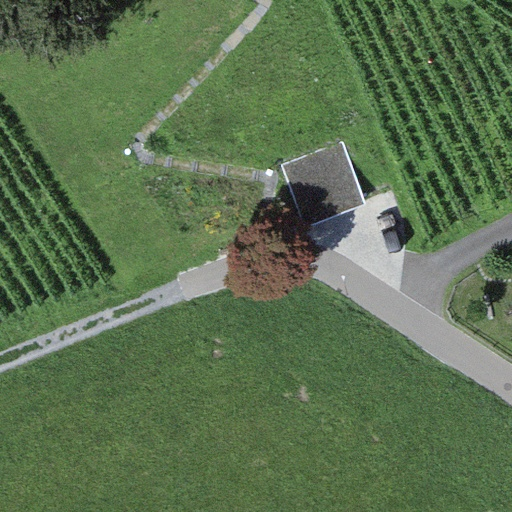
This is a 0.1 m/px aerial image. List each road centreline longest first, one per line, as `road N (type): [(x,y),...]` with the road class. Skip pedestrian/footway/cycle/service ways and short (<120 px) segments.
road 1 (track): [(300,255),(0,371)]
road 2 (track): [(300,255),(320,254),(511,379)]
road 3 (track): [(400,304),(511,241)]
